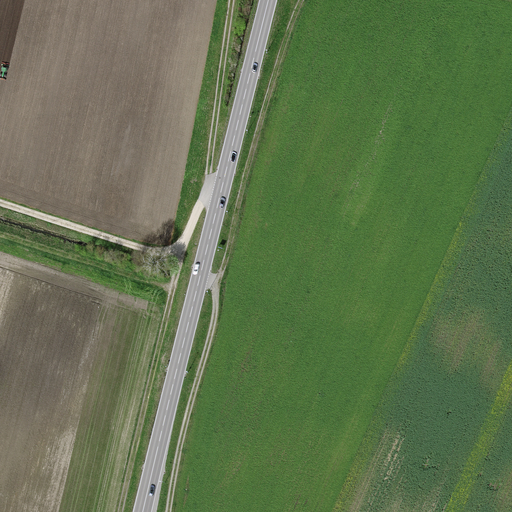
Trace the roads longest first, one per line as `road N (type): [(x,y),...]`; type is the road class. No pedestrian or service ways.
road 1 (secondary): [(142,511),(268,0)]
road 2 (track): [(214,280),(301,0)]
road 3 (track): [(0,205),(165,255),(185,242),(204,197),(221,186)]
road 4 (track): [(170,511),(217,307),(214,280),(199,276)]
road 5 (track): [(171,290),(121,511)]
road 6 (track): [(171,290),(0,237)]
